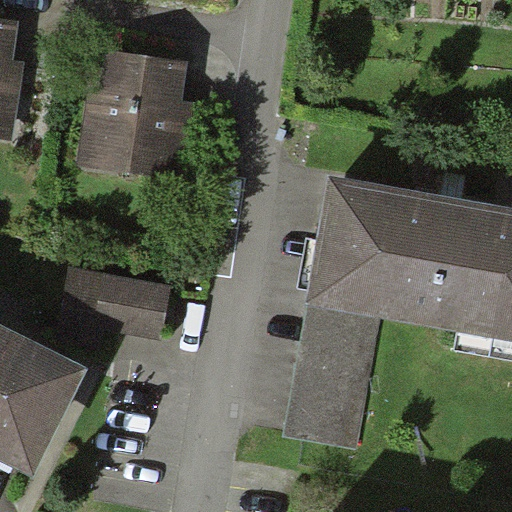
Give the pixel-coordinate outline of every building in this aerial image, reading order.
[(0,0),(0,114),(13,116),(20,47),(12,46),(16,2),(0,0)] [(94,74),(86,150),(185,160),(192,92),(184,91),(188,47),(111,39),(107,76),(94,74)] [(511,216),(328,185),(309,302),(379,314),(511,336),(511,216)] [(168,288),(69,271),(55,352),(96,359),(101,330),(159,340),(168,288)] [(356,444),(379,314),(309,302),(286,432),(356,444)] [(0,326),(0,464),(29,479),(85,370),(0,326)]
